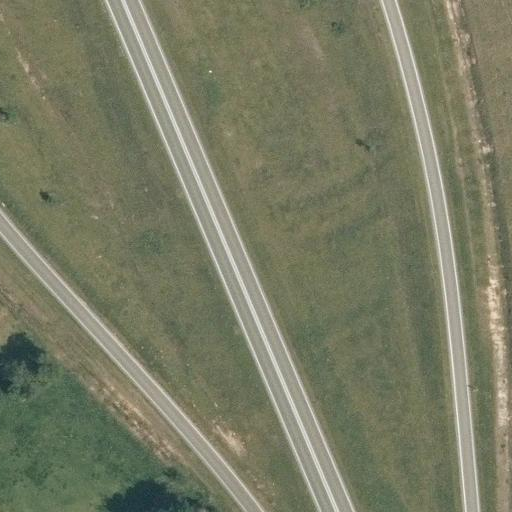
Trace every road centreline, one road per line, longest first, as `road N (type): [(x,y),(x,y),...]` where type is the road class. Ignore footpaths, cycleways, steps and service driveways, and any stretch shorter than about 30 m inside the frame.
road 1 (trunk): [(121,0),(336,511)]
road 2 (trunk): [(472,511),(443,230),(387,0)]
road 3 (trunk): [(0,221),(206,451),(250,511)]
